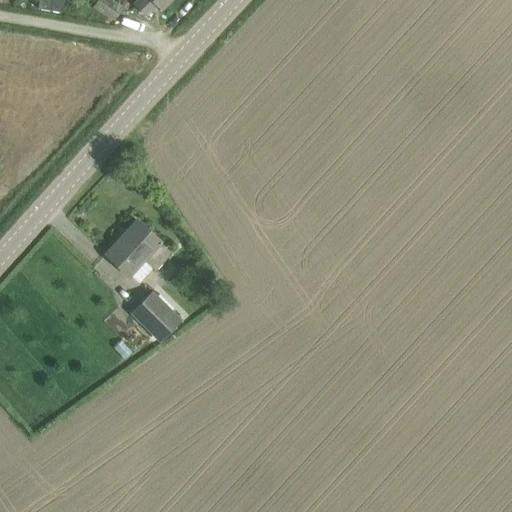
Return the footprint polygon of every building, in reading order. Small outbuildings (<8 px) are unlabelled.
[(58,11),(59,0),(33,0),(32,7),(58,11)] [(97,0),(93,7),(114,20),(122,6),(112,0),(97,0)] [(137,0),(135,3),(146,14),(157,4),(161,8),(168,0),(137,0)] [(106,254),(129,275),(144,259),(155,270),(172,252),(160,241),(137,220),(106,254)] [(140,303),(169,332),(180,320),(151,292),(140,303)]
